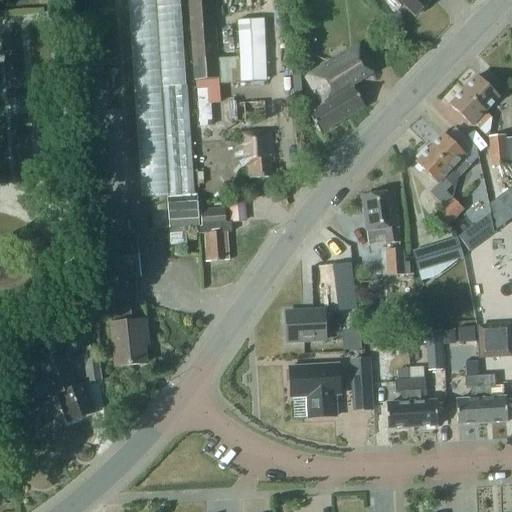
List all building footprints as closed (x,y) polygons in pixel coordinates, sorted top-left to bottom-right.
[(178,0),(126,0),(140,199),(192,195),(178,0)] [(218,80),(212,0),(186,0),(193,82),(218,80)] [(393,0),(402,9),(404,7),(415,17),(418,15),(419,16),(427,7),(425,6),(428,3),(425,0),(393,0)] [(266,81),(264,50),(262,20),(236,22),(239,83),(266,81)] [(322,107),(308,115),(320,135),(364,108),(350,87),(374,72),(358,47),(305,80),(322,107)] [(477,77),(464,91),(485,112),(499,98),(477,77)] [(98,78),(87,79),(87,87),(98,86),(98,78)] [(485,112),(464,91),(450,106),(472,126),(485,112)] [(236,105),(238,122),(265,120),(264,103),(236,105)] [(240,169),(248,169),(249,181),(271,179),(270,158),(273,157),(271,133),(238,135),(240,169)] [(444,135),(430,149),(452,171),(466,156),(444,135)] [(511,162),(511,139),(506,140),(505,136),(491,138),(494,168),(509,166),(508,163),(511,162)] [(452,171),(430,149),(416,163),(438,185),(443,179),(452,171)] [(505,191),(493,192),(495,210),(508,208),(505,191)] [(366,234),(383,232),(385,246),(399,244),(392,194),(361,198),(366,234)] [(86,199),(90,241),(127,238),(125,210),(112,211),(110,197),(86,199)] [(472,200),(480,233),(492,230),(484,197),(472,200)] [(452,199),(444,208),(441,210),(453,221),(463,211),(452,199)] [(243,202),(227,204),(229,223),(230,223),(245,222),(243,202)] [(166,205),(168,229),(184,228),(197,228),(196,203),(166,205)] [(443,231),(453,221),(441,210),(431,220),(443,231)] [(199,235),(204,235),(206,264),(226,262),(224,233),(230,233),(230,223),(229,223),(225,224),(224,211),(200,213),(201,228),(199,227),(199,235)] [(184,228),(168,229),(168,246),(185,245),(184,228)] [(411,252),(418,273),(443,265),(437,244),(411,252)] [(387,251),(388,276),(409,275),(408,263),(402,263),(402,250),(387,251)] [(285,313),(286,343),(324,341),(322,311),(285,313)] [(113,326),(109,326),(114,370),(144,367),(141,339),(144,339),(142,322),(129,324),(128,312),(111,314),(113,326)] [(478,328),(480,358),(510,356),(508,326),(478,328)] [(457,328),(458,344),(474,343),(473,327),(457,328)] [(359,330),(340,331),(342,352),(360,351),(359,330)] [(441,333),(442,343),(454,342),(453,332),(441,333)] [(442,372),(439,333),(425,334),(427,373),(442,372)] [(365,346),(366,353),(404,350),(403,338),(371,340),(371,346),(365,346)] [(82,351),(85,384),(98,383),(95,349),(82,351)] [(56,395),(66,424),(94,414),(83,384),(75,387),(64,357),(39,366),(50,397),(56,395)] [(351,362),(352,386),(368,385),(367,361),(351,362)] [(465,379),(477,378),(476,362),(464,363),(465,379)] [(337,363),(287,366),(289,396),(307,396),(308,417),(334,416),(332,394),(339,394),(337,363)] [(501,388),(511,387),(511,366),(499,368),(501,388)] [(493,378),(478,379),(481,425),(506,424),(504,399),(490,400),(490,389),(494,389),(493,378)] [(481,425),(478,379),(465,380),(466,391),(470,390),(471,401),(456,402),(457,427),(481,425)] [(400,405),(386,406),(387,431),(411,430),(409,382),(395,383),(395,395),(400,395),(400,405)] [(434,403),(420,404),(419,393),(423,393),(423,382),(409,382),(411,430),(436,428),(434,403)]
